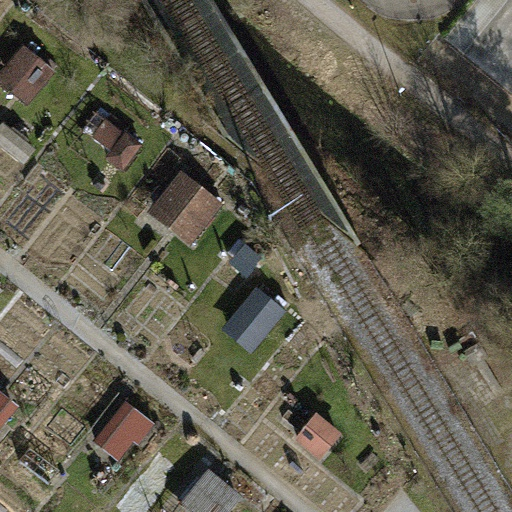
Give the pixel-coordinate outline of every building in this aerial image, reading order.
[(60,79),(31,55),(5,85),(34,109),(60,79)] [(150,157),(134,144),(113,169),(130,183),(150,157)] [(227,208),(188,179),(158,220),(196,249),(227,208)] [(294,327),(264,302),(235,338),(265,362),(294,327)] [(0,450),(24,421),(0,402),(0,450)] [(142,431),(115,412),(85,453),(112,473),(142,431)] [(241,511),(242,511),(214,488),(194,511),(241,511)]
